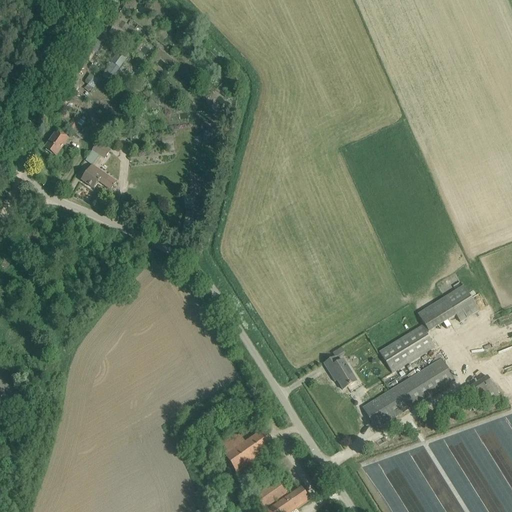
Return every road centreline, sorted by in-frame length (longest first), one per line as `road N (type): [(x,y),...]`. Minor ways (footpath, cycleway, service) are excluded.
road 1 (unclassified): [(353,511),(204,281),(168,253),(52,197)]
road 2 (unclassified): [(52,197),(23,174),(72,0)]
